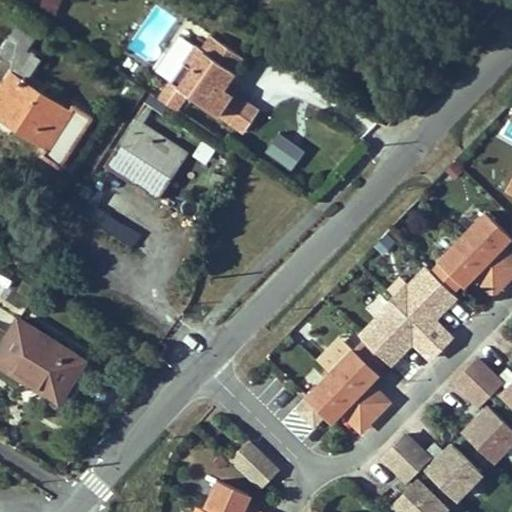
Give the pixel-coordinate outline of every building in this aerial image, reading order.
[(41,0),(39,6),(56,12),(60,0),(41,0)] [(35,36),(17,24),(0,49),(0,57),(15,67),(0,89),(0,114),(47,146),(42,153),(60,165),(93,117),(74,104),(70,109),(27,80),(42,58),(28,48),(35,36)] [(210,33),(200,49),(213,57),(223,42),(210,33)] [(223,42),(213,57),(200,49),(194,45),(160,97),(176,109),(189,91),(220,113),(233,93),(224,86),(228,79),(243,55),(223,42)] [(233,93),(238,86),(228,79),(224,86),(233,93)] [(258,109),(233,93),(220,113),(244,130),(258,109)] [(135,117),(142,121),(150,110),(143,105),(135,117)] [(298,145),(335,167),(353,137),(316,115),(298,145)] [(157,198),(188,152),(142,121),(135,117),(105,163),(157,198)] [(511,141),(511,120),(507,117),(498,134),(511,141)] [(275,130),(265,154),(295,167),(305,143),(275,130)] [(201,138),(193,154),(209,161),(216,145),(201,138)] [(221,186),(225,174),(213,171),(210,183),(221,186)] [(480,206),(458,229),(508,278),(511,273),(511,261),(497,246),(500,243),(509,234),(480,206)] [(508,278),(458,229),(435,252),(464,280),(473,271),(477,267),(498,288),(508,278)] [(497,246),(511,261),(511,254),(500,243),(497,246)] [(477,267),(473,271),(495,292),(498,288),(477,267)] [(399,304),(442,346),(452,336),(430,315),(434,311),(443,302),(422,281),(399,304)] [(212,291),(201,302),(209,310),(220,299),(212,291)] [(399,304),(392,297),(369,320),(398,348),(407,339),(410,335),(432,356),(442,346),(399,304)] [(434,311),(430,315),(452,336),(456,332),(434,311)] [(19,318),(0,346),(0,364),(57,400),(84,358),(19,318)] [(410,335),(407,339),(428,360),(432,356),(410,335)] [(348,342),(325,366),(332,373),(375,414),(386,404),(364,383),(377,370),(348,342)] [(468,369),(491,392),(502,380),(501,379),(479,358),(468,369)] [(480,403),(491,392),(468,369),(457,381),(478,401),(480,403)] [(511,376),(508,372),(501,379),(502,380),(508,386),(511,381),(511,376)] [(331,417),(340,408),(344,404),(366,425),(375,414),(332,373),(310,395),(312,399),(326,411),(331,417)] [(364,383),(386,404),(389,400),(368,380),(364,383)] [(309,402),(322,415),(326,411),(312,399),(309,402)] [(478,401),(471,409),(479,416),(486,408),(480,403),(478,401)] [(309,402),(302,409),(315,422),(322,415),(309,402)] [(340,408),(362,428),(366,425),(344,404),(340,408)] [(479,416),(467,428),(496,456),(511,439),(511,425),(490,404),(479,416)] [(406,433),(395,444),(418,467),(429,455),(427,454),(406,433)] [(434,461),(429,466),(458,495),(481,471),(452,443),(441,453),(434,461)] [(258,444),(240,464),(269,491),(286,473),(258,444)] [(418,467),(395,444),(384,456),(405,476),(407,478),(418,467)] [(429,455),(434,461),(441,453),(434,447),(427,454),(429,455)] [(511,490),(494,473),(483,485),(503,504),(511,494),(511,490)] [(398,484),(406,490),(413,483),(407,478),(405,476),(398,484)] [(207,510),(212,511),(247,511),(241,509),(243,505),(248,493),(221,480),(207,510)] [(406,490),(392,505),(399,511),(440,511),(444,509),(415,481),(413,483),(406,490)]
